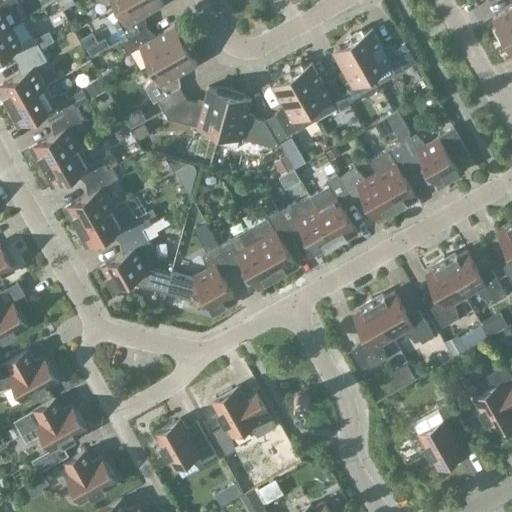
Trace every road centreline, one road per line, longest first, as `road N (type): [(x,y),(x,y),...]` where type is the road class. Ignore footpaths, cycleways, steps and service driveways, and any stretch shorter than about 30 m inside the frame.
road 1 (residential): [(291,307),(511,181)]
road 2 (residential): [(379,511),(350,466),(345,404),(291,307)]
road 3 (residential): [(0,158),(93,323)]
road 4 (residential): [(343,0),(244,49),(225,38),(204,0)]
road 5 (residential): [(502,107),(441,0)]
